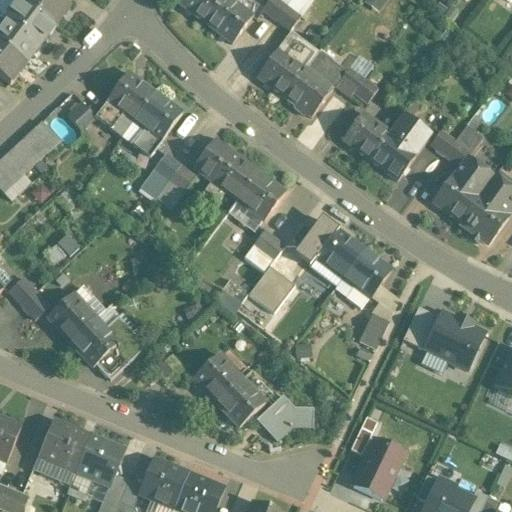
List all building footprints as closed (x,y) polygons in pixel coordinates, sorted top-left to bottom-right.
[(68,9),(56,0),(26,0),(23,5),(54,29),(62,18),(68,9)] [(225,0),(182,0),(179,6),(205,26),(225,0)] [(253,20),(226,0),(225,0),(205,26),(233,47),(253,20)] [(293,0),(268,0),(271,1),(262,13),(276,23),(286,10),(293,0)] [(54,29),(23,5),(20,2),(12,13),(15,15),(8,23),(8,24),(39,48),(47,38),(54,29)] [(286,10),(276,23),(290,34),(300,21),(286,10)] [(39,48),(8,24),(8,23),(6,21),(0,28),(0,32),(1,33),(0,33),(0,47),(24,67),(25,67),(32,57),(39,48)] [(291,35),(277,53),(304,74),(318,56),(291,35)] [(24,67),(0,47),(0,77),(10,85),(18,76),(24,67)] [(304,74),(277,53),(257,80),(284,100),(304,74)] [(346,77),(318,55),(318,56),(304,74),(284,100),(312,121),(335,90),(336,91),(346,77)] [(350,68),(364,78),(372,67),(358,57),(350,68)] [(346,77),(336,91),(349,101),(354,95),(364,82),(350,72),(346,77)] [(155,96),(126,75),(104,104),(121,116),(122,115),(134,124),(155,96)] [(378,92),(364,82),(354,95),(368,106),(378,92)] [(155,96),(134,124),(144,131),(143,133),(159,145),(181,116),(155,96)] [(121,116),(104,104),(93,118),(94,119),(94,120),(121,140),(134,124),(122,115),(121,116)] [(82,106),(67,121),(79,134),(94,120),(94,119),(93,118),(82,106)] [(389,137),(362,117),(342,143),(369,164),(389,137)] [(369,164),(397,185),(431,138),(403,118),(389,137),(369,164)] [(473,119),(466,129),(473,134),(480,124),(473,119)] [(59,144),(42,125),(32,134),(50,153),(59,144)] [(455,145),(444,160),(452,166),(453,165),(460,170),(467,160),(472,163),(475,159),(471,157),(483,141),(473,134),(466,129),(455,145)] [(143,133),(132,148),(148,160),(159,145),(143,133)] [(50,153),(32,134),(23,143),(40,162),(50,153)] [(440,134),(431,148),(436,152),(435,153),(444,160),(455,145),(440,134)] [(40,162),(23,143),(14,151),(31,170),(40,162)] [(213,145),(193,172),(208,183),(228,156),(213,145)] [(31,170),(14,151),(5,160),(22,179),(31,170)] [(257,176),(229,155),(228,156),(208,183),(210,185),(224,196),(225,194),(237,203),(257,176)] [(165,158),(140,191),(155,203),(180,170),(165,158)] [(22,179),(5,160),(0,164),(0,174),(13,188),(22,179)] [(460,170),(433,206),(460,226),(494,180),(472,163),(467,160),(460,170)] [(180,170),(155,203),(169,213),(194,180),(180,170)] [(13,188),(0,174),(0,192),(4,196),(13,188)] [(460,226),(474,237),(470,241),(477,246),(480,242),(488,247),(511,213),(511,185),(498,175),(494,180),(460,226)] [(257,176),(237,203),(248,211),(247,212),(263,224),(284,196),(257,176)] [(224,196),(210,185),(203,194),(217,205),(224,196)] [(364,254),(321,223),(300,251),(331,274),(332,272),(343,281),(364,254)] [(264,234),(244,261),(265,277),(269,271),(285,250),(264,234)] [(364,254),(343,281),(348,284),(341,294),(363,310),(369,301),(370,302),(391,274),(364,254)] [(294,289),(269,271),(265,277),(248,298),(273,317),(294,289)] [(215,300),(234,314),(249,295),(230,281),(215,300)] [(23,282),(8,295),(21,308),(36,295),(23,282)] [(21,308),(20,310),(28,318),(29,317),(35,323),(49,310),(36,295),(21,308)] [(73,297),(47,321),(70,346),(94,323),(85,313),(86,312),(73,297)] [(136,333),(123,318),(124,318),(122,317),(105,333),(119,347),(113,352),(127,368),(146,350),(137,339),(137,338),(136,338),(136,333)] [(442,317),(424,354),(466,374),(484,337),(477,334),(471,331),(472,328),(456,321),(455,323),(442,317)] [(388,326),(372,319),(359,345),(376,353),(388,326)] [(94,323),(70,346),(93,371),(96,368),(113,352),(119,347),(105,333),(104,333),(94,323)] [(113,352),(96,368),(110,384),(127,368),(113,352)] [(511,352),(494,391),(511,399),(511,352)] [(219,357),(193,381),(216,406),(241,383),(231,373),(232,372),(219,357)] [(171,359),(156,373),(169,386),(183,373),(171,359)] [(241,383),(216,406),(239,431),(265,407),(251,393),(250,394),(241,383)] [(295,411),(282,398),(268,411),(281,425),(295,411)] [(19,431),(0,422),(0,464),(4,466),(19,431)] [(89,441),(51,425),(36,459),(56,467),(55,469),(74,477),(76,473),(89,441)] [(124,454),(90,439),(89,441),(76,473),(109,487),(110,488),(114,479),(124,454)] [(375,443),(353,490),(368,497),(381,503),(389,486),(392,487),(398,474),(396,473),(403,457),(375,443)] [(173,511),(188,477),(151,462),(136,498),(171,511),(173,511)] [(215,511),(224,492),(188,477),(173,511),(215,511)] [(128,485),(114,479),(110,488),(109,487),(104,499),(119,506),(128,485)] [(455,488),(441,482),(440,481),(438,486),(437,485),(424,511),(468,511),(473,503),(453,493),(455,488)] [(1,511),(10,494),(0,489),(0,511),(1,511)] [(22,511),(27,501),(10,494),(1,511),(22,511)] [(104,499),(98,511),(116,511),(119,506),(104,499)]
